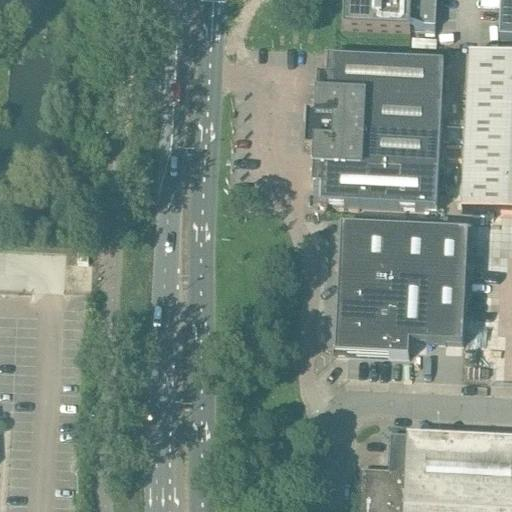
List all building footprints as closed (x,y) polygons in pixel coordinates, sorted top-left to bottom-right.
[(345,0),(344,32),(411,36),(411,35),(435,36),(436,0),(345,0)] [(511,43),(511,0),(501,0),(499,43),(511,43)] [(511,217),(511,61),(470,59),(462,215),(511,217)] [(442,105),(444,67),(329,62),(328,80),(318,79),(317,99),(442,105)] [(439,176),(442,105),(317,99),(316,116),(307,115),(305,153),(314,153),(314,170),(390,174),(439,176)] [(322,209),(343,210),(437,214),(439,176),(390,174),(314,170),(313,190),(322,190),(322,209)] [(336,350),(336,351),(337,351),(336,359),(348,359),(348,360),(409,362),(410,346),(463,348),(469,236),(342,230),(342,244),(336,350)] [(511,511),(511,444),(408,439),(407,477),(405,511),(511,511)] [(405,511),(407,477),(361,475),(359,511),(405,511)]
